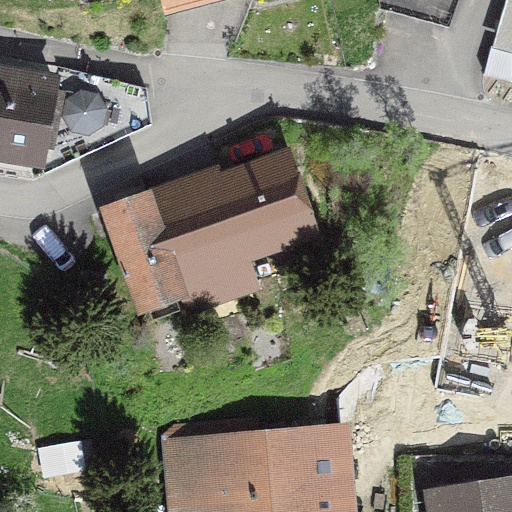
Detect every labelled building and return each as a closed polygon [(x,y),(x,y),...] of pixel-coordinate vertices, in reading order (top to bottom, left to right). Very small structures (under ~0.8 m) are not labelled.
[(159,0),(162,9),(196,0),(159,0)] [(374,0),(377,11),(444,29),(454,0),(374,0)] [(0,156),(35,163),(49,83),(14,76),(13,83),(0,80),(0,156)] [(138,314),(182,298),(184,306),(200,301),(203,309),(252,290),(241,258),(304,235),(279,164),(147,210),(143,198),(102,212),(138,314)] [(511,212),(485,208),(447,415),(511,426),(511,212)] [(330,511),(324,441),(237,449),(236,441),(202,444),(208,511),(330,511)] [(434,511),(511,511),(511,488),(433,501),(434,511)]
